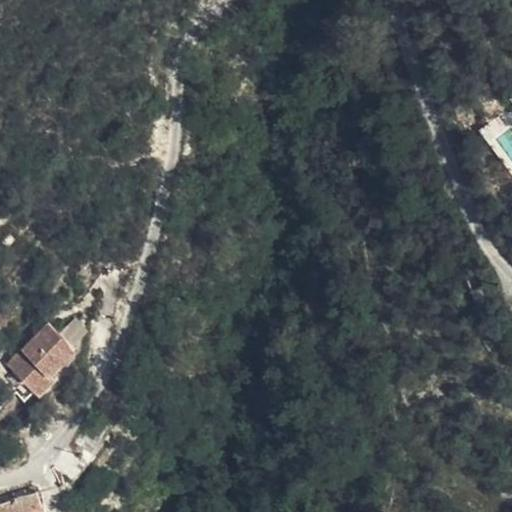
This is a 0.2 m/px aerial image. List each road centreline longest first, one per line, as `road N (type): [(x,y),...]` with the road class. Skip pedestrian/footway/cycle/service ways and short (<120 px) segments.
road 1 (track): [(229,0),(187,51),(161,206),(113,360),(54,447)]
road 2 (track): [(511,278),(461,191),(403,0)]
